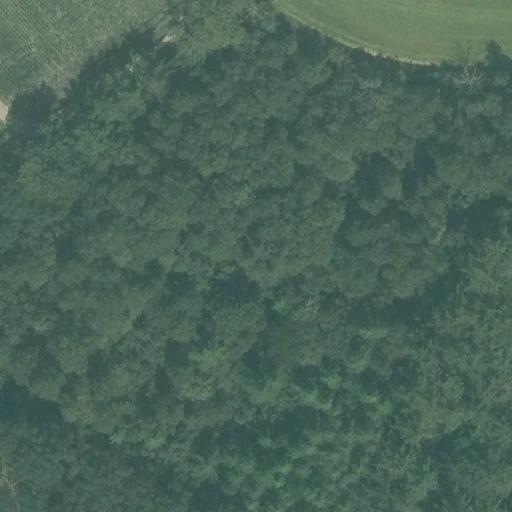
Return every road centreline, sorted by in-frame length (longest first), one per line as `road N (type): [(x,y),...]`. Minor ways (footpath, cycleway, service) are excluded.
road 1 (track): [(0,156),(136,66),(202,0)]
road 2 (track): [(273,0),(400,57),(511,63)]
